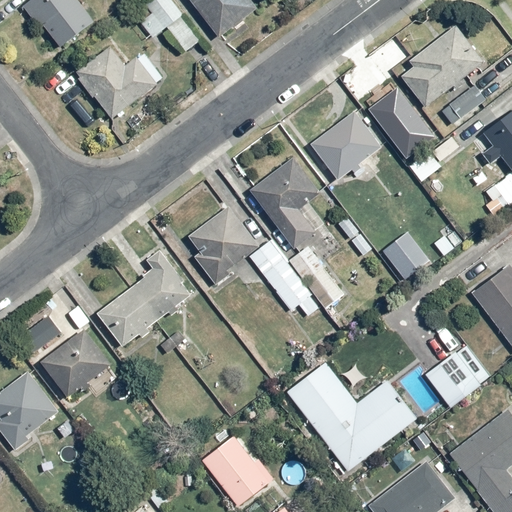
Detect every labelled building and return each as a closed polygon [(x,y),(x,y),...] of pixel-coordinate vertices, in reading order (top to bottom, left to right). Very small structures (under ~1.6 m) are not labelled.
[(94,20),(77,0),(32,0),(24,8),(59,50),(94,20)] [(200,41),(180,16),(182,14),(170,0),(155,0),(158,3),(138,19),(153,38),(160,32),(180,57),(200,41)] [(257,11),(248,0),(187,0),(218,40),(257,11)] [(480,65),(450,28),(394,73),(425,110),(480,65)] [(128,65),(113,46),(78,74),(114,119),(162,82),(141,55),(128,65)] [(491,105),(474,84),(440,111),(457,132),(491,105)] [(511,112),(484,134),(511,170),(484,191),(490,199),(485,203),(496,218),(501,214),(511,205),(511,112)] [(380,148),(354,113),(311,145),(337,181),(380,148)] [(440,168),(423,147),(405,162),(422,183),(440,168)] [(250,192),(297,248),(325,224),(307,203),(321,192),(291,157),(250,192)] [(214,291),(253,261),(291,310),(299,304),(308,317),(321,307),(287,263),(270,241),(259,249),(228,210),(189,239),(199,252),(190,259),(214,291)] [(350,217),(340,225),(364,256),(374,248),(350,217)] [(429,261),(408,233),(383,252),(404,280),(429,261)] [(289,261),(326,309),(347,293),(310,244),(289,261)] [(193,296),(160,251),(149,259),(157,269),(96,313),(122,348),(193,296)] [(511,264),(478,292),(511,335),(511,264)] [(35,357),(60,337),(42,315),(17,335),(35,357)] [(63,342),(39,362),(69,398),(111,364),(81,328),(63,342)] [(436,390),(442,399),(449,407),(491,375),(466,343),(424,374),(436,390)] [(356,404),(326,365),(288,393),(348,470),(415,419),(386,381),(356,404)] [(59,412),(27,372),(0,392),(0,431),(15,451),(30,439),(28,436),(59,412)] [(511,459),(511,404),(511,402),(453,445),(502,511),(511,511),(511,465),(509,462),(511,459)] [(272,479),(235,432),(201,460),(239,506),(272,479)] [(436,511),(455,498),(426,461),(370,504),(375,511),(436,511)] [(155,511),(145,499),(130,511),(155,511)]
